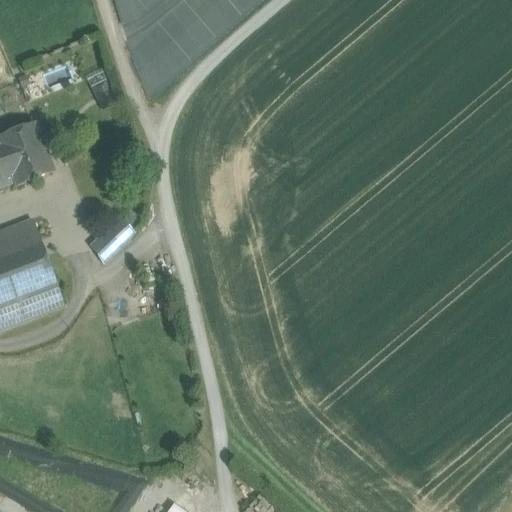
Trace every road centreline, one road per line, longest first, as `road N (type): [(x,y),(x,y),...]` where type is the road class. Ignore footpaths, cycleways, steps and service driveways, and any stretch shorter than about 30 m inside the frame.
road 1 (track): [(230,511),(217,394),(169,221),(160,145),(167,96),(272,0)]
road 2 (unknown): [(114,0),(160,145)]
